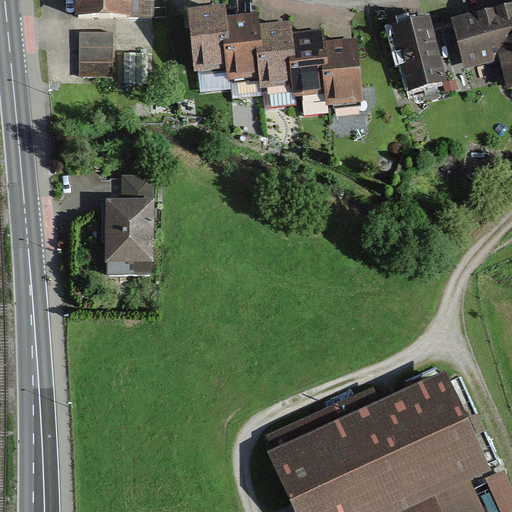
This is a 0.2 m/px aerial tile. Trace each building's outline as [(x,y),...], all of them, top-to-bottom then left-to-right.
[(80,0),(81,22),(129,21),(128,0),(80,0)] [(511,3),(447,19),(458,63),(495,54),(502,83),(511,80),(511,3)] [(223,15),(191,18),(197,74),(229,71),(225,27),(223,15)] [(297,17),(297,26),(326,26),(326,16),(297,17)] [(404,92),(438,83),(422,22),(388,31),(404,92)] [(257,24),(225,27),(229,71),(230,83),(262,80),(258,35),(257,24)] [(290,32),(258,35),(262,80),(263,92),(296,89),(292,44),(290,32)] [(76,80),(108,82),(111,35),(79,33),(76,80)] [(324,41),(292,44),(296,89),(297,102),(329,98),(325,52),(324,41)] [(355,50),(325,52),(329,98),(330,108),(360,105),(355,50)] [(111,207),(110,266),(151,266),(152,184),(127,183),(127,207),(111,207)] [(427,370),(264,446),(294,511),(359,511),(393,497),(399,511),(511,511),(511,506),(495,469),(477,477),(427,370)]
